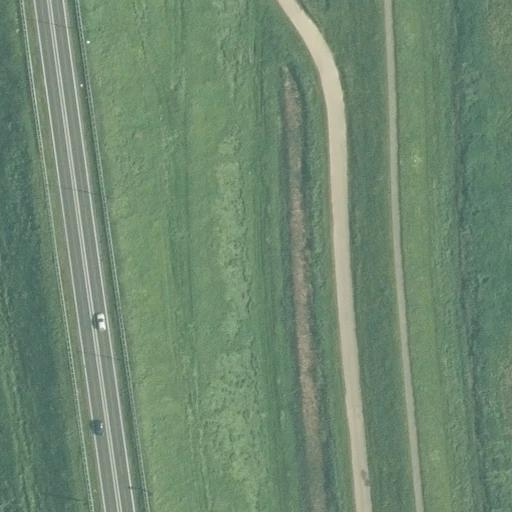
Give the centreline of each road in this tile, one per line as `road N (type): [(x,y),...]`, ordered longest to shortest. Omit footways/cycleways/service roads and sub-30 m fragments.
road 1 (unclassified): [(362,511),(333,112),(326,73),(290,0)]
road 2 (trunk): [(118,511),(47,0)]
